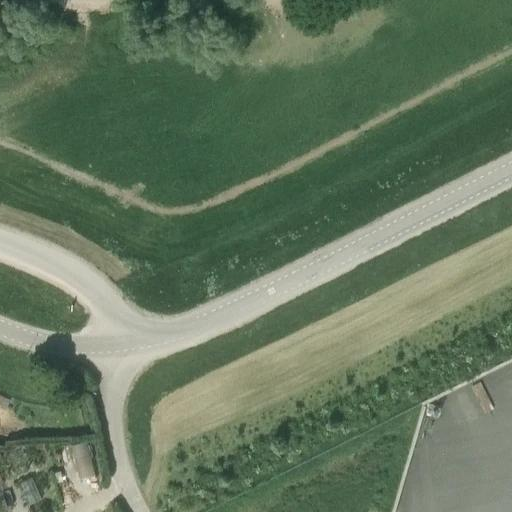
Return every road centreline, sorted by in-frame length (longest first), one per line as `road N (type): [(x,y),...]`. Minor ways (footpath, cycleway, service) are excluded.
road 1 (tertiary): [(116,345),(217,318),(511,170)]
road 2 (unclassified): [(116,345),(90,288),(0,241)]
